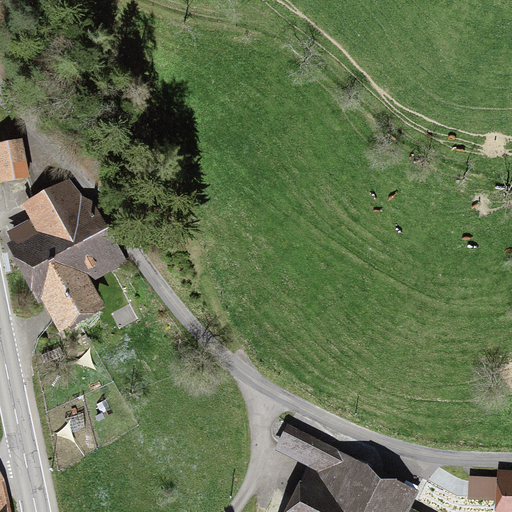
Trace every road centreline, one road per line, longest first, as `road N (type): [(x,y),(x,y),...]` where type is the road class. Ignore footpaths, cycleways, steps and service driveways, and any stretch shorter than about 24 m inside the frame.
road 1 (track): [(88,0),(175,187),(247,372)]
road 2 (unclassified): [(247,372),(199,334),(97,193),(0,91)]
road 3 (unclassified): [(511,459),(425,457),(314,413),(247,372)]
road 4 (unclassified): [(247,372),(264,418),(262,451),(231,511)]
road 5 (secondary): [(0,321),(25,451)]
